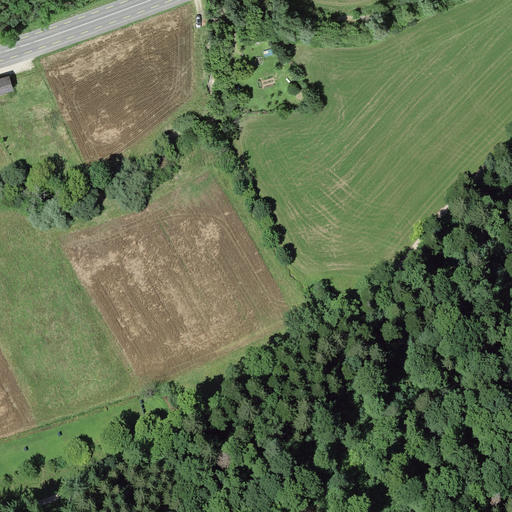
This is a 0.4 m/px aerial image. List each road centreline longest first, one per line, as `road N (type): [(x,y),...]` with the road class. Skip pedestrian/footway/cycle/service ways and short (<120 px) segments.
road 1 (track): [(511,134),(376,277),(244,385),(157,447),(59,497),(0,510)]
road 2 (tertiary): [(0,52),(153,0)]
